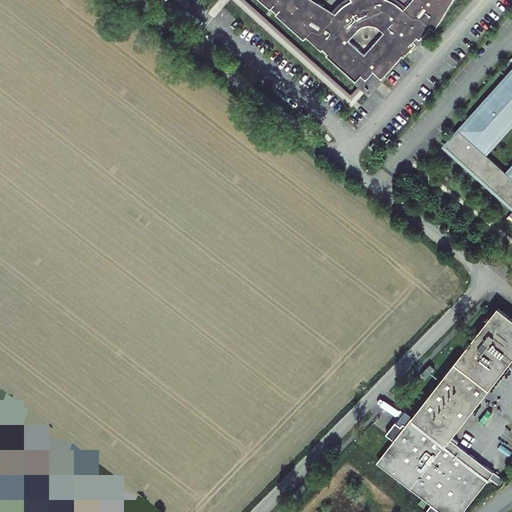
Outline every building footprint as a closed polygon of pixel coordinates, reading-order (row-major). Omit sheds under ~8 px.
[(244,0),(236,0),(352,103),(365,89),(361,86),(352,97),(244,0)] [(412,0),(404,10),(400,6),(395,3),(390,0),(351,0),(348,2),(342,6),(339,9),(335,13),(313,0),(260,0),(271,9),(271,8),(277,14),(276,14),(304,39),(306,37),(322,50),(323,49),(328,53),(327,55),(356,81),(361,75),(366,80),(374,71),(382,79),(403,55),(404,56),(416,43),(414,41),(417,37),(420,39),(431,27),(435,30),(452,0),(412,0)] [(361,75),(356,81),(369,93),(382,79),(374,71),(366,80),(361,75)] [(511,73),(445,149),(459,161),(458,162),(464,166),(466,166),(471,171),(471,173),(476,177),(481,172),(492,181),(487,186),(492,191),(494,191),(499,195),(499,197),(505,202),(506,201),(511,206),(511,73)] [(373,143),(370,147),(377,154),(381,150),(373,143)] [(511,359),(511,319),(498,309),(379,462),(443,511),(462,511),(494,472),(450,439),(511,359)] [(430,364),(421,374),(425,379),(435,369),(430,364)]
